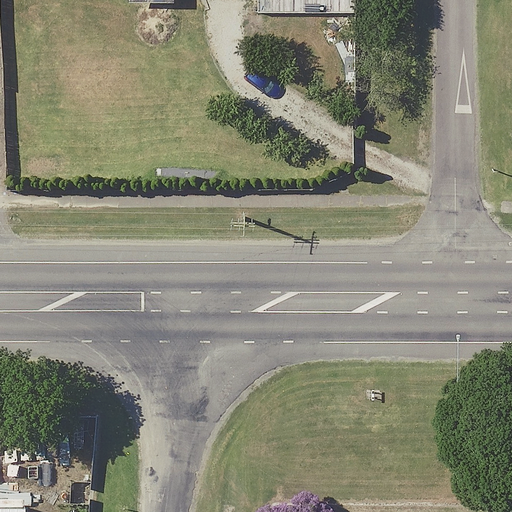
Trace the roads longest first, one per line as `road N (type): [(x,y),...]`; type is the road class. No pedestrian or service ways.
road 1 (residential): [(454,0),(462,303)]
road 2 (secondary): [(182,303),(462,303)]
road 3 (residential): [(182,303),(184,360),(163,511)]
road 4 (secondary): [(0,302),(182,303)]
